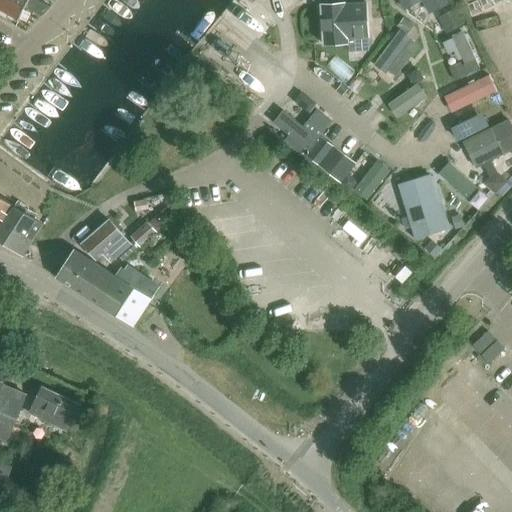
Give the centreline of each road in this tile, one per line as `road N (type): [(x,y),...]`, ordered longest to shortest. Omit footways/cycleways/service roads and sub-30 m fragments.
road 1 (unclassified): [(305,475),(140,343),(55,297)]
road 2 (unclassified): [(222,170),(415,326)]
road 3 (unclassified): [(305,475),(415,326)]
road 4 (unclassified): [(415,326),(511,221)]
